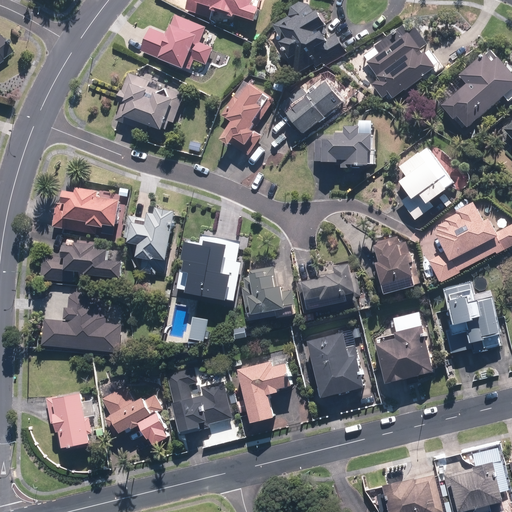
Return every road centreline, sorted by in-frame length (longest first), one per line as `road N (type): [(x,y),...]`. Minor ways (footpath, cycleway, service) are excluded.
road 1 (residential): [(511,402),(235,471)]
road 2 (residential): [(289,214),(35,122)]
road 3 (residential): [(235,471),(69,511)]
road 4 (residential): [(35,122),(0,261)]
road 5 (residential): [(413,235),(358,206),(289,214)]
